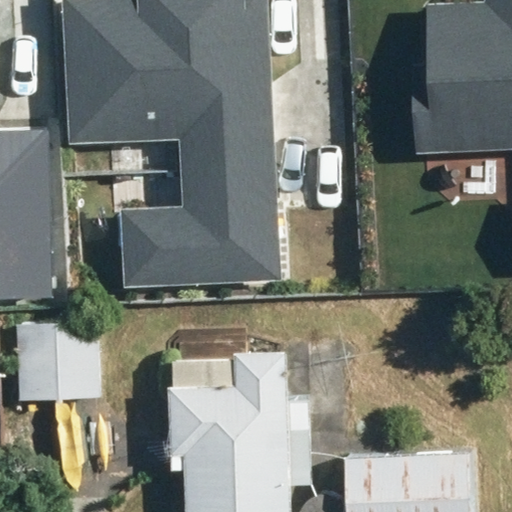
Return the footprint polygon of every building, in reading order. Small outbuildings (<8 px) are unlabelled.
[(126,287),(278,280),(264,0),(61,0),(68,143),(178,138),(181,207),(123,210),(126,287)] [(511,0),(483,0),(484,3),(427,5),(429,66),(416,66),(419,150),(511,146),(511,0)] [(0,299),(54,298),(50,131),(0,131),(0,299)] [(23,322),(25,398),(107,396),(106,320),(23,322)] [(298,511),(292,346),(240,348),(241,380),(176,382),(179,453),(191,453),(193,511),(298,511)] [(479,511),(478,447),(353,451),(354,511),(479,511)]
